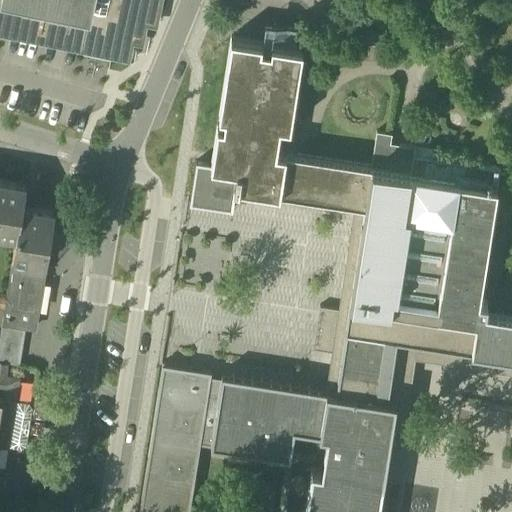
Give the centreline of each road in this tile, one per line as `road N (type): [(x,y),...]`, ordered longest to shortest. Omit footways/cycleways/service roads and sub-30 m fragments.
road 1 (residential): [(60,511),(126,178)]
road 2 (residential): [(126,178),(181,0)]
road 3 (residential): [(126,178),(0,137)]
